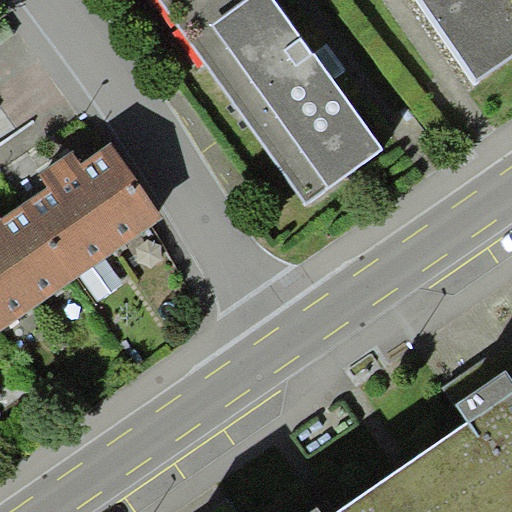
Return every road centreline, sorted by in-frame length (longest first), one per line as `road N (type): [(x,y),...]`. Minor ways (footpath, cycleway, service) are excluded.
road 1 (residential): [(59,0),(124,90),(277,341)]
road 2 (residential): [(277,341),(35,511)]
road 3 (residential): [(511,181),(277,341)]
